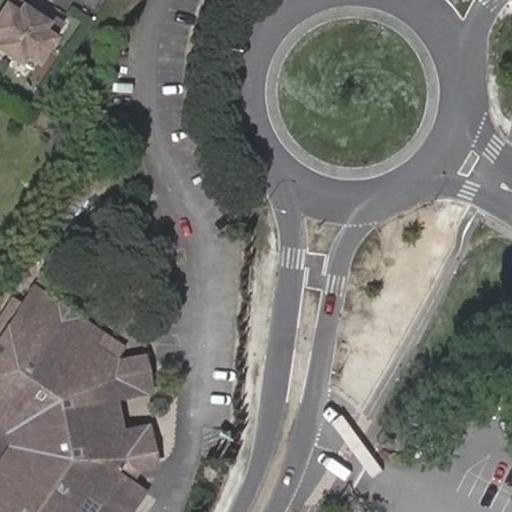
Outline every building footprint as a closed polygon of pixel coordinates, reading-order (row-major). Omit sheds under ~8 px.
[(0,42),(11,50),(37,10),(29,5),(32,0),(9,0),(0,14),(0,42)] [(46,16),(37,10),(11,50),(36,66),(67,18),(51,8),(46,16)] [(130,453),(125,427),(119,397),(131,394),(124,357),(102,342),(109,330),(40,285),(0,346),(0,428),(6,435),(10,458),(0,473),(0,511),(139,511),(156,487),(141,477),(150,465),(130,453)] [(124,357),(131,394),(156,387),(149,351),(124,357)] [(156,421),(125,427),(130,453),(150,465),(164,463),(156,421)]
